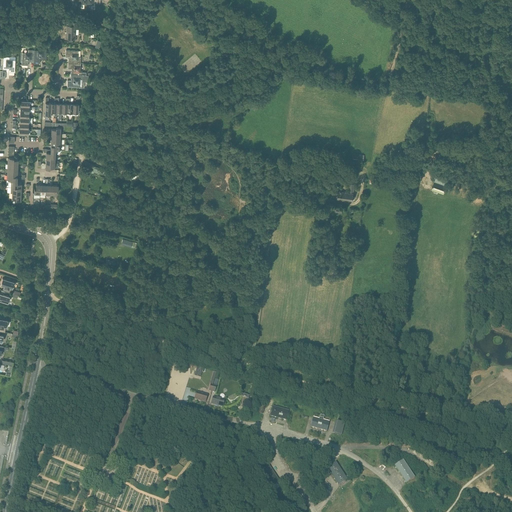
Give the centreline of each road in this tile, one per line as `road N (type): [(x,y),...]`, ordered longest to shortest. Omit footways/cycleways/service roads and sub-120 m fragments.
road 1 (track): [(455,426),(175,349)]
road 2 (track): [(320,207),(277,205),(249,375)]
road 3 (unclassified): [(243,422),(37,363)]
road 4 (tertiary): [(0,221),(48,241),(37,363)]
road 5 (tertiary): [(5,511),(37,363)]
road 6 (track): [(175,349),(47,293)]
